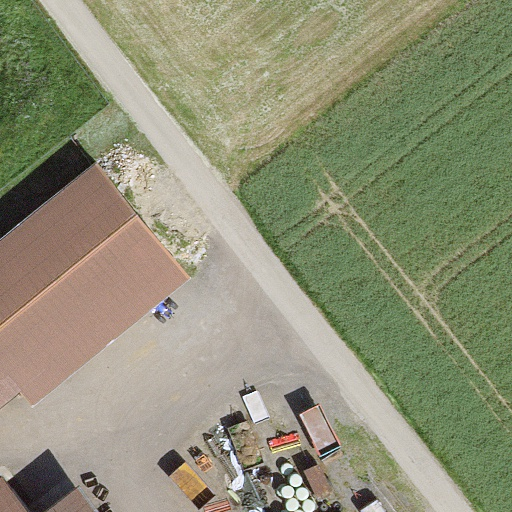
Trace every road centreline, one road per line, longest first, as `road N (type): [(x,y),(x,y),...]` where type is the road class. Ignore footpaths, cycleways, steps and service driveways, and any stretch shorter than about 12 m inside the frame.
road 1 (residential): [(65,0),(306,328)]
road 2 (track): [(306,328),(450,511)]
